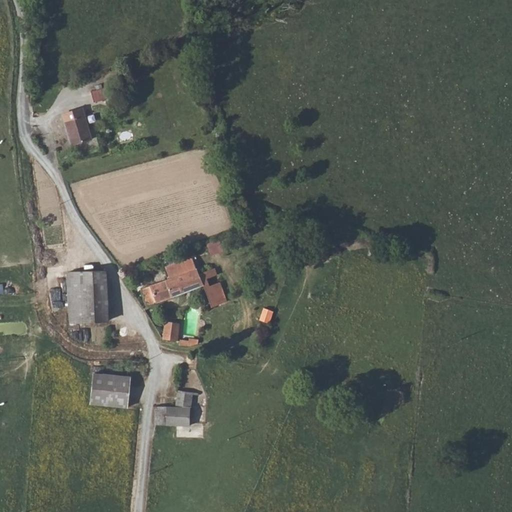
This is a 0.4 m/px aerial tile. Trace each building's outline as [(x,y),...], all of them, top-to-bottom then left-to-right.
[(91,90),(95,102),(107,98),(104,87),(91,90)] [(74,125),(55,132),(67,160),(87,152),(74,125)] [(193,261),(181,266),(185,278),(198,273),(193,261)] [(168,283),(141,293),(148,310),(205,289),(213,312),(228,306),(221,287),(211,291),(208,283),(218,279),(216,273),(200,278),(198,273),(185,278),(181,266),(164,273),(168,283)] [(104,290),(79,292),(82,329),(108,328),(104,290)] [(82,329),(79,292),(67,293),(70,330),(82,329)] [(260,319),(270,322),(274,310),(264,307),(260,319)] [(161,322),(159,340),(179,343),(181,322),(175,321),(174,324),(161,322)] [(129,407),(132,374),(94,371),(91,403),(129,407)] [(178,411),(168,412),(168,433),(195,432),(196,400),(202,400),(204,377),(182,373),(178,411)] [(158,410),(158,433),(168,433),(168,412),(158,410)]
